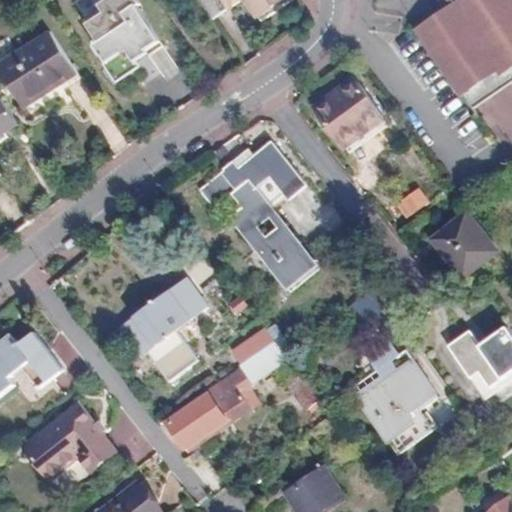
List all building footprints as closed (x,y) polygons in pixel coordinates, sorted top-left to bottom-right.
[(143,8),(138,0),(112,0),(113,1),(102,9),(107,16),(89,28),(102,46),(98,49),(120,82),(141,67),(137,60),(161,43),(139,11),(143,8)] [(201,0),(213,18),(229,8),(224,0),(250,0),(260,14),(280,0),(201,0)] [(511,0),(455,0),(461,9),(423,33),(476,112),(486,106),(476,92),(504,73),(507,78),(511,74),(511,0)] [(83,78),(55,38),(2,74),(29,114),(83,78)] [(486,106),(476,112),(476,113),(511,89),(511,74),(507,78),(504,73),(476,92),(486,106)] [(386,114),(355,76),(317,105),(346,145),(386,114)] [(0,126),(16,116),(0,91),(0,126)] [(271,144),(265,149),(295,187),(305,179),(271,144)] [(295,187),(265,149),(241,168),(236,162),(225,171),(227,173),(203,192),(229,226),(237,220),(293,290),(322,267),(274,204),(295,187)] [(497,253),(468,213),(433,240),(463,278),(497,253)] [(364,332),(388,313),(369,289),(345,308),(364,332)] [(188,326),(192,323),(170,292),(138,317),(157,341),(149,347),(176,383),(194,368),(191,362),(195,358),(188,346),(179,334),(183,330),(188,326)] [(157,341),(138,317),(131,322),(149,347),(157,341)] [(197,327),(192,323),(188,326),(191,331),(197,327)] [(277,339),(267,327),(236,347),(243,359),(245,358),(277,339)] [(192,342),(183,330),(179,334),(188,346),(192,342)] [(488,388),(511,371),(511,335),(508,330),(484,346),(471,330),(448,346),(470,377),(478,374),(488,388)] [(290,346),(282,336),(277,339),(245,358),(255,374),(283,358),(280,353),(290,346)] [(65,375),(38,338),(22,350),(14,339),(0,349),(0,403),(23,387),(17,381),(33,369),(48,388),(65,375)] [(360,396),(390,440),(418,420),(415,415),(442,396),(414,357),(408,361),(393,342),(370,357),(385,378),(360,396)] [(304,374),(288,385),(309,417),(325,406),(304,374)] [(254,413),(242,395),(223,409),(214,396),(173,424),(193,454),(254,413)] [(116,453),(78,406),(24,451),(49,483),(80,460),(90,473),(116,453)] [(418,420),(390,440),(394,446),(421,425),(418,420)] [(320,462),(326,471),(335,465),(329,456),(320,462)] [(325,511),(345,498),(326,471),(316,479),(319,483),(309,490),(306,486),(299,491),(302,495),(295,500),(303,511),(325,511)] [(319,483),(316,479),(306,486),(309,490),(319,483)] [(161,511),(141,485),(105,511),(161,511)] [(292,496),(295,500),(302,495),(299,491),(292,496)]
